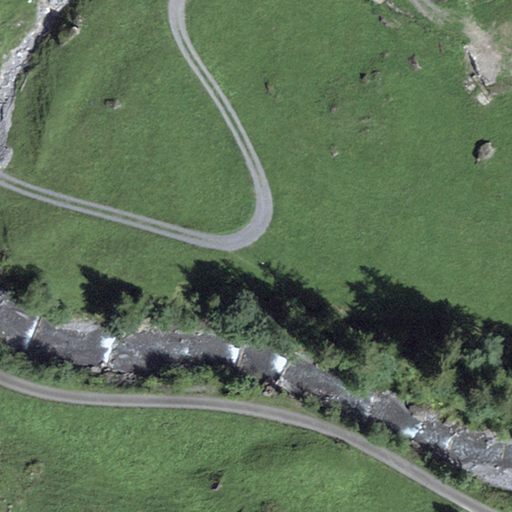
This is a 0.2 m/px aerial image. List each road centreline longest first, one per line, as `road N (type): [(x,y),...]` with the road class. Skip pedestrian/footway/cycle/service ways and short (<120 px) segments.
road 1 (track): [(0,377),(50,393),(202,401),(301,420),(485,511)]
road 2 (track): [(218,245),(266,225),(267,192),(178,35),(177,0)]
road 3 (track): [(0,172),(83,212),(218,245)]
